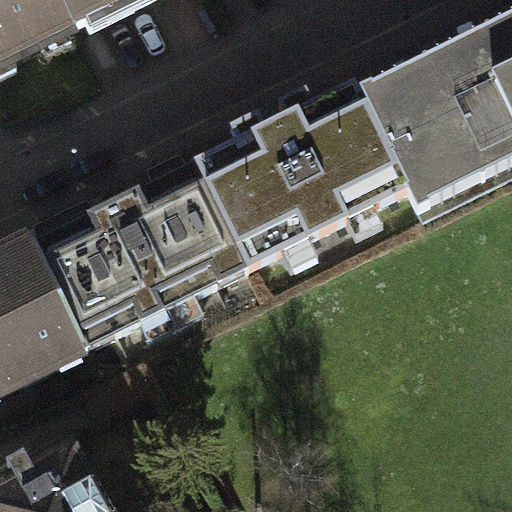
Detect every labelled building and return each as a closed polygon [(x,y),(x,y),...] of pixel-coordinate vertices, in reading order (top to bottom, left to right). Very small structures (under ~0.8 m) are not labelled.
[(0,0),(0,67),(75,31),(59,0),(0,0)] [(137,0),(59,0),(75,31),(137,0)] [(511,164),(511,16),(350,97),(398,194),(408,216),(511,164)] [(237,273),(398,194),(350,97),(345,87),(302,107),(297,96),(270,109),(276,122),(254,133),(247,119),(222,131),(229,146),(185,168),(237,273)] [(76,352),(237,273),(185,168),(24,247),(76,352)] [(24,247),(0,258),(0,389),(76,352),(24,247)] [(106,511),(71,446),(30,468),(23,454),(5,464),(13,478),(0,485),(0,511),(106,511)]
